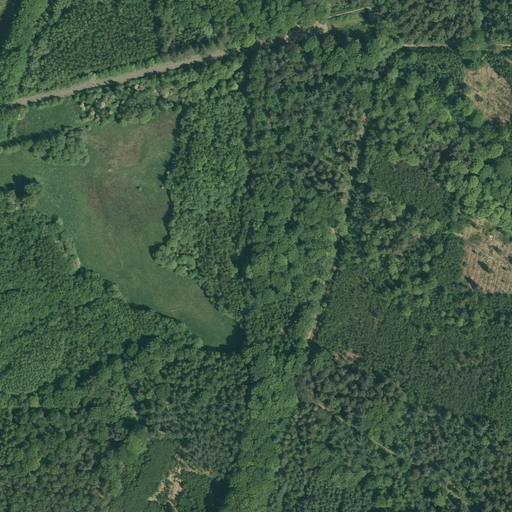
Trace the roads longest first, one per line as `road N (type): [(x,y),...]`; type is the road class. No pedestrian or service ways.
road 1 (track): [(382,58),(294,391)]
road 2 (track): [(476,511),(294,391)]
road 3 (track): [(511,43),(388,43),(382,58)]
road 4 (track): [(294,391),(261,511)]
